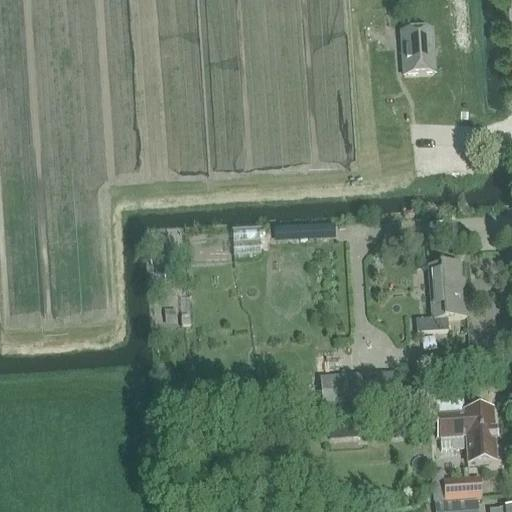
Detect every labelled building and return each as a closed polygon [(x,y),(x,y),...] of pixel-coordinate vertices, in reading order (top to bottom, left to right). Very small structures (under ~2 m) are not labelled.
[(0,0),(0,49),(16,49),(15,40),(20,36),(15,31),(13,0),(0,0)] [(400,35),(403,78),(435,76),(433,33),(400,35)] [(398,132),(407,131),(406,96),(369,97),(371,139),(384,138),(384,149),(399,149),(398,132)] [(448,334),(447,322),(466,320),(464,292),(460,293),(459,267),(428,269),(432,322),(416,323),(417,336),(448,334)] [(382,409),(380,377),(320,381),(322,413),(382,409)] [(462,404),(436,406),(438,442),(440,442),(441,453),(466,451),(467,467),(496,464),(495,444),(495,433),(494,433),(492,413),(463,415),(462,404)] [(432,505),(445,504),(480,501),(479,481),(443,484),(442,476),(430,477),(432,505)]
